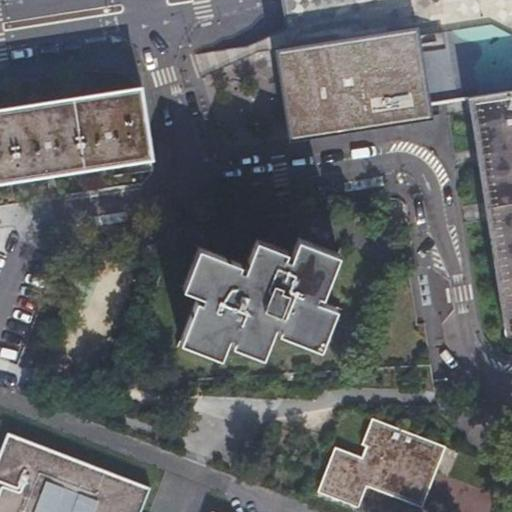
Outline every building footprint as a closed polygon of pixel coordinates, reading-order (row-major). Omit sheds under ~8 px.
[(405,27),(416,104),(474,95),(474,93),(511,87),(511,0),(404,0),(286,19),(288,34),(290,45),(405,27)] [(405,27),(290,45),(292,56),(298,92),(304,136),(384,124),(419,119),(416,104),(405,27)] [(0,179),(151,155),(144,101),(141,86),(0,106),(0,179)] [(511,322),(511,87),(474,93),(474,95),(509,323),(511,322)] [(182,338),(221,354),(229,334),(234,336),(233,341),(263,353),(276,323),(281,325),(279,329),(321,345),(338,305),(318,297),(319,293),(323,295),(340,253),(300,237),(291,257),(287,255),(289,250),(258,238),(246,268),(241,267),(242,263),(199,247),(184,286),(204,294),(203,298),(199,297),(182,338)] [(363,459),(335,448),(319,492),(359,508),(367,487),(421,508),(446,446),(373,419),(363,445),(367,446),(363,459)] [(0,511),(212,511),(211,511),(138,511),(148,488),(8,432),(0,451),(0,511)]
